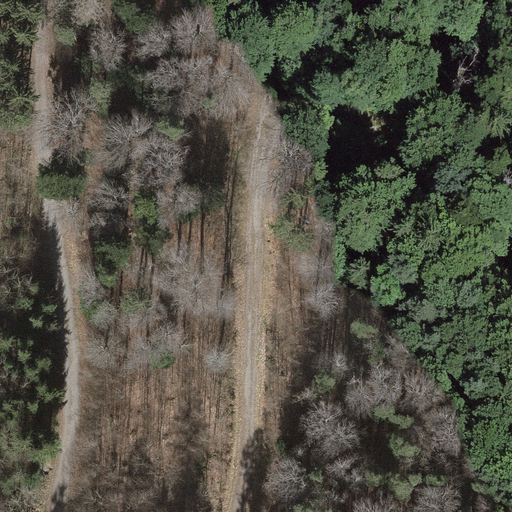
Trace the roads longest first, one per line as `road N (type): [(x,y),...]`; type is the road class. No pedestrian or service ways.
road 1 (track): [(55,511),(71,435),(73,363),(48,175),(47,0)]
road 2 (track): [(235,511),(249,429),(247,243),(260,143),(259,0)]
road 3 (track): [(260,143),(290,118),(341,111),(381,132),(427,178),(511,234)]
